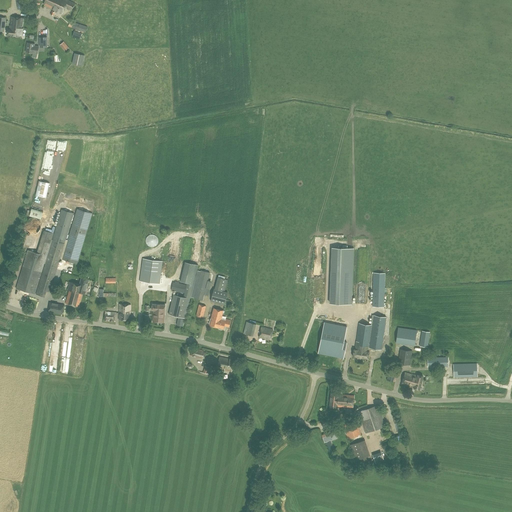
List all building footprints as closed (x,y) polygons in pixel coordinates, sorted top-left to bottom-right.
[(16,0),(18,9),(28,8),(26,0),(16,0)] [(73,8),(75,4),(67,0),(45,0),(44,4),(53,9),(62,14),(66,6),(73,8)] [(22,28),(24,18),(11,17),(10,29),(8,29),(7,34),(22,36),(23,28),(22,28)] [(74,22),(72,28),(86,32),(88,26),(74,22)] [(80,39),(82,33),(74,31),(72,36),(80,39)] [(65,51),(69,47),(64,41),(60,45),(65,51)] [(26,52),(33,53),(37,54),(39,46),(34,46),(35,44),(27,43),(26,52)] [(82,66),(84,55),(74,53),(72,64),(82,66)] [(77,208),(62,259),(77,264),(92,213),(77,208)] [(50,292),(66,239),(74,213),(62,209),(36,294),(45,297),(47,291),(50,292)] [(45,230),(38,253),(47,255),(54,233),(45,230)] [(147,238),(151,249),(158,246),(153,235),(147,238)] [(351,304),(353,248),(333,247),(331,303),(351,304)] [(47,255),(28,249),(16,288),(35,294),(47,255)] [(159,284),(162,261),(143,258),(140,281),(159,284)] [(197,264),(185,262),(181,281),(187,283),(186,286),(192,288),(197,264)] [(194,298),(203,300),(206,288),(206,289),(210,289),(212,282),(207,281),(210,272),(201,270),(201,271),(197,271),(195,282),(192,292),(196,293),(194,298)] [(372,306),(384,307),(385,273),(374,273),(372,306)] [(218,277),(215,289),(225,291),(228,280),(218,277)] [(89,279),(82,278),(78,292),(69,290),(66,303),(79,306),(82,293),(85,294),(89,279)] [(80,284),(70,282),(68,289),(78,292),(80,284)] [(184,293),(186,285),(173,282),(172,290),(184,293)] [(192,288),(186,286),(184,297),(174,295),(170,315),(186,318),(192,288)] [(228,292),(225,291),(215,289),(214,288),(211,301),(225,305),(228,292)] [(62,314),(64,305),(49,302),(48,312),(62,314)] [(153,310),(153,313),(157,313),(157,312),(165,312),(165,304),(152,303),(152,310),(153,310)] [(119,304),(119,312),(123,312),(131,312),(131,304),(119,304)] [(203,317),(206,306),(199,304),(196,316),(203,317)] [(231,320),(221,318),(223,311),(214,308),(211,318),(210,319),(209,323),(210,324),(210,325),(218,328),(218,327),(219,327),(219,328),(220,329),(221,330),(222,329),(223,328),(223,329),(224,326),(229,327),(230,321),(231,320)] [(116,322),(117,312),(105,311),(104,321),(116,322)] [(119,312),(119,319),(130,320),(131,312),(123,312),(119,312)] [(157,313),(153,313),(153,321),(164,322),(165,312),(157,312),(157,313)] [(386,317),(372,315),(371,325),(369,347),(382,349),(386,317)] [(253,336),(256,324),(246,321),(243,333),(253,336)] [(326,354),(344,358),(347,342),(344,341),(347,326),(324,322),(318,352),(326,354)] [(354,349),(353,356),(368,358),(369,351),(369,347),(371,325),(359,323),(355,349),(354,349)] [(270,340),(273,330),(261,327),(259,337),(270,340)] [(398,327),(396,342),(414,345),(416,330),(398,327)] [(427,347),(430,332),(422,331),(420,346),(427,347)] [(203,351),(192,348),(191,356),(202,358),(203,351)] [(410,365),(412,351),(400,349),(398,363),(410,365)] [(229,373),(229,371),(232,372),(234,358),(230,357),(229,359),(219,357),(217,368),(224,369),(224,372),(229,373)] [(428,367),(448,366),(448,357),(428,357),(428,367)] [(454,377),(477,376),(477,363),(453,364),(454,377)] [(216,367),(210,365),(210,367),(208,374),(214,375),(216,367)] [(387,380),(393,381),(396,371),(389,370),(387,380)] [(414,375),(405,372),(401,384),(410,386),(414,375)] [(414,375),(410,386),(413,387),(413,388),(419,390),(423,376),(417,374),(417,376),(414,375)] [(338,391),(331,390),(329,407),(337,408),(337,406),(341,406),(342,394),(338,394),(338,391)] [(354,396),(342,394),(341,406),(353,408),(354,396)] [(377,405),(358,411),(365,433),(385,426),(377,405)] [(348,438),(361,434),(356,420),(343,424),(348,438)] [(322,435),(324,442),(336,438),(334,431),(322,435)] [(355,460),(368,456),(363,441),(350,445),(355,460)]
